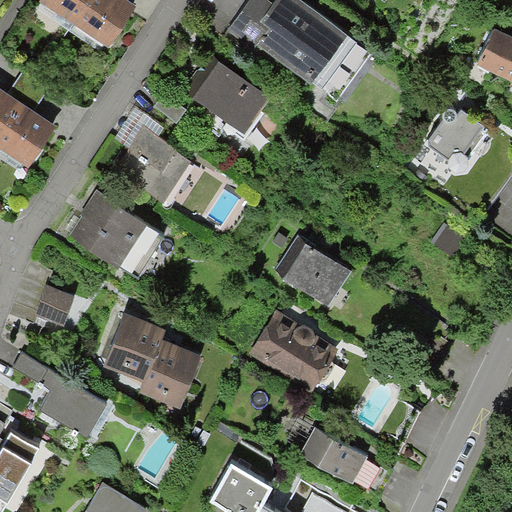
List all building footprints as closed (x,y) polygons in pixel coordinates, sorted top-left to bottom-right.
[(45,0),(72,18),(84,0),(45,0)] [(125,0),(84,0),(72,18),(106,41),(131,4),(125,0)] [(253,46),(260,35),(310,71),(306,76),(333,95),(368,46),(303,0),(271,0),(245,0),(226,27),(253,46)] [(511,36),(492,26),(477,58),(511,75),(511,36)] [(264,94),(210,54),(190,80),(176,70),(153,103),(175,119),(195,92),(212,104),(201,119),(218,132),(229,117),(241,125),(264,94)] [(21,67),(13,79),(38,97),(47,85),(21,67)] [(30,109),(38,97),(13,79),(4,91),(17,100),(30,109)] [(0,125),(17,100),(4,91),(0,88),(0,125)] [(30,109),(17,100),(0,125),(0,143),(26,160),(51,123),(30,109)] [(458,169),(464,166),(467,160),(467,159),(466,157),(489,126),(461,105),(456,110),(455,110),(453,106),(450,104),(448,104),(444,106),(442,110),(443,115),(425,140),(450,159),(450,160),(450,162),(452,166),(455,168),(458,169)] [(114,135),(131,146),(146,123),(158,131),(163,124),(134,105),(114,135)] [(131,146),(118,165),(166,197),(191,160),(173,148),(176,143),(158,131),(146,123),(131,146)] [(163,232),(98,190),(71,231),(136,273),(163,232)] [(453,250),(456,246),(461,250),(468,240),(447,225),(440,234),(448,240),(445,244),(453,250)] [(350,268),(298,236),(276,271),(328,303),(350,268)] [(47,285),(42,299),(68,308),(73,295),(47,285)] [(63,322),(68,308),(42,299),(37,312),(63,322)] [(325,379),(335,365),(335,361),(330,357),(334,350),(312,336),(313,334),(313,332),(310,326),(308,324),(304,324),(302,324),(298,326),(298,327),(275,312),(253,346),(313,384),(317,378),(325,379)] [(123,314),(106,360),(145,375),(159,339),(164,328),(143,320),(142,321),(123,314)] [(141,386),(180,402),(198,356),(180,349),(181,347),(159,339),(145,375),(141,386)] [(76,433),(78,430),(88,436),(108,402),(22,351),(13,367),(39,382),(38,385),(41,387),(44,382),(52,387),(40,408),(73,427),(71,431),(76,433)] [(395,467),(315,424),(300,451),(380,495),(395,467)] [(0,491),(28,509),(48,475),(29,464),(34,456),(0,436),(0,491)] [(203,498),(229,511),(259,511),(280,475),(231,448),(203,498)] [(140,511),(145,504),(102,479),(82,511),(140,511)]
